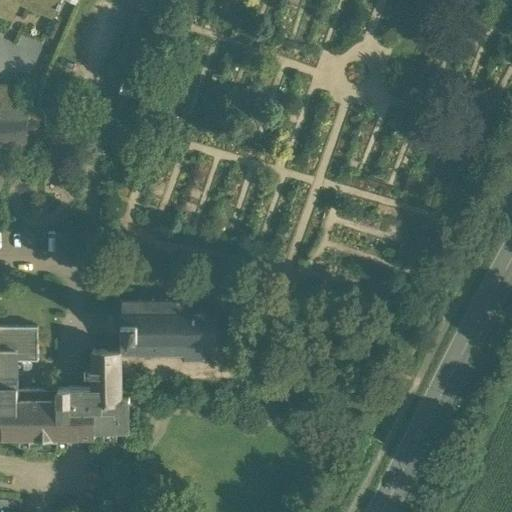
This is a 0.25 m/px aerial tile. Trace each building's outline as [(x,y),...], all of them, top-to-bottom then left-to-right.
[(0,0),(0,12),(10,17),(17,0),(29,0),(28,3),(40,8),(55,14),(60,0),(0,0)] [(140,7),(117,69),(135,75),(158,13),(140,7)] [(55,14),(40,8),(33,25),(47,32),(55,14)] [(28,83),(0,83),(0,105),(7,106),(28,105),(28,83)] [(28,149),(28,105),(7,106),(7,149),(28,149)] [(133,131),(109,125),(104,142),(128,148),(133,131)] [(169,297),(169,294),(167,294),(167,297),(155,297),(155,294),(153,294),(153,297),(141,297),(141,294),(139,294),(139,297),(124,298),(121,296),(120,297),(123,299),(122,347),(122,352),(124,351),(140,351),(140,354),(142,354),(142,350),(154,350),(154,354),(156,354),(156,350),(168,350),(168,354),(170,354),(170,350),(185,350),(185,354),(183,357),(184,359),(187,356),(203,356),(206,358),(207,357),(205,354),(204,338),(218,338),(220,342),(223,341),(221,337),(228,330),(232,332),(233,329),(228,328),(228,318),(232,317),(231,314),(227,316),(220,309),(222,305),(220,304),(218,308),(204,308),(204,303),(201,303),(201,308),(187,308),(187,304),(185,304),(185,298),(187,296),(186,294),(183,297),(169,297)] [(39,324),(0,324),(0,347),(18,348),(18,358),(40,358),(39,324)] [(122,347),(93,347),(94,384),(94,387),(94,397),(59,397),(19,396),(19,391),(19,386),(18,358),(18,348),(0,347),(0,433),(33,433),(33,434),(57,434),(58,433),(93,433),(94,434),(95,434),(96,426),(105,426),(105,425),(129,425),(129,397),(122,397),(122,352),(122,347)] [(94,384),(60,384),(59,386),(59,397),(94,397),(94,384)] [(59,386),(19,386),(19,391),(19,396),(59,397),(59,386)]
